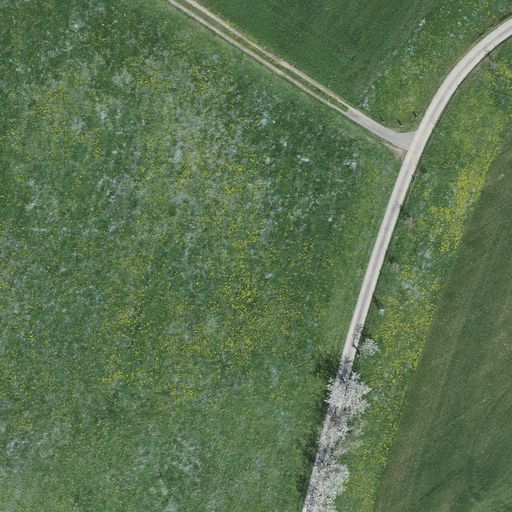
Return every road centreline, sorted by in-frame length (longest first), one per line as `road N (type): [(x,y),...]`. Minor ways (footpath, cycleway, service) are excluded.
road 1 (track): [(311,511),(381,238),(415,145),(443,89),(511,24)]
road 2 (track): [(415,145),(175,0)]
